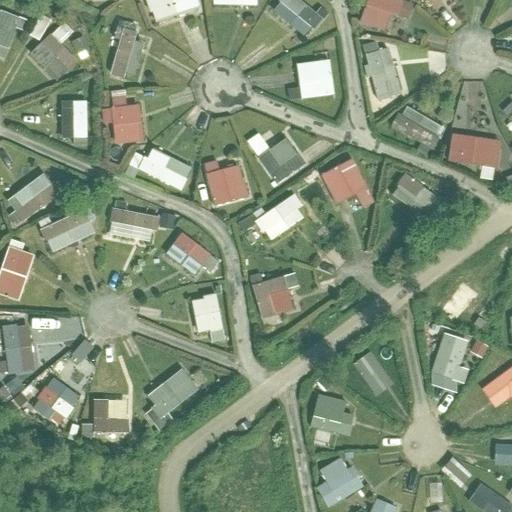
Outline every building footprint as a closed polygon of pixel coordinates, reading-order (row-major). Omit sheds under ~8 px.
[(148,0),(157,23),(202,5),(200,0),(148,0)] [(328,20),(298,0),(284,0),(276,13),(310,35),(314,29),(320,33),(328,20)] [(406,3),(398,0),(368,0),(360,24),(387,34),(394,17),(400,19),(406,3)] [(22,19),(0,11),(0,61),(5,63),(22,19)] [(40,18),(34,37),(44,40),(50,21),(40,18)] [(111,76),(135,83),(147,46),(136,42),(141,25),(129,21),(111,76)] [(57,83),(79,61),(53,35),(31,57),(57,83)] [(387,40),(357,50),(376,102),(405,91),(387,40)] [(334,93),(332,62),(295,65),(297,96),(334,93)] [(511,95),(499,107),(507,117),(502,121),(511,132),(511,95)] [(117,140),(145,138),(143,104),(128,105),(128,97),(114,97),(114,109),(105,109),(106,123),(117,123),(117,140)] [(91,102),(67,101),(66,141),(90,141),(91,102)] [(433,151),(447,126),(409,106),(405,114),(400,111),(391,128),(433,151)] [(501,139),(454,132),(450,159),(498,166),(501,139)] [(286,134),(258,156),(279,182),(307,160),(286,134)] [(181,190),(192,167),(152,149),(150,155),(136,149),(131,162),(143,168),(141,173),(181,190)] [(352,157),(323,175),(340,204),(357,193),(367,210),(380,203),(352,157)] [(221,160),(205,164),(215,204),(250,195),(243,164),(223,169),(221,160)] [(63,192),(48,170),(3,199),(17,221),(63,192)] [(447,198),(408,171),(391,195),(430,221),(447,198)] [(264,205),(252,215),(273,240),(304,213),(300,208),(305,204),(294,192),(270,212),(264,205)] [(162,217),(112,209),(108,231),(153,239),(154,230),(159,231),(162,217)] [(97,233),(87,210),(42,230),(52,253),(97,233)] [(214,256),(183,232),(166,254),(197,278),(214,256)] [(0,293),(20,301),(38,255),(10,244),(0,269),(0,293)] [(467,271),(443,301),(471,323),(495,293),(467,271)] [(294,310),(284,278),(251,289),(261,321),(294,310)] [(226,329),(219,292),(192,297),(198,334),(226,329)] [(0,374),(35,370),(30,327),(0,330),(0,374)] [(446,334),(437,369),(458,375),(468,340),(446,334)] [(396,385),(373,352),(355,364),(377,397),(396,385)] [(199,389),(181,366),(145,394),(164,417),(199,389)] [(511,367),(487,386),(501,403),(511,395),(511,367)] [(84,400),(56,377),(40,396),(68,419),(84,400)] [(358,399),(320,391),(312,429),(350,437),(358,399)] [(132,433),(131,399),(95,400),(96,433),(132,433)] [(511,444),(502,444),(501,462),(511,462),(511,444)] [(456,457),(444,469),(463,488),(475,476),(456,457)] [(364,486),(352,467),(318,487),(330,507),(364,486)] [(511,511),(511,500),(487,482),(472,502),(485,511),(511,511)] [(395,511),(396,509),(376,502),(372,511),(395,511)]
